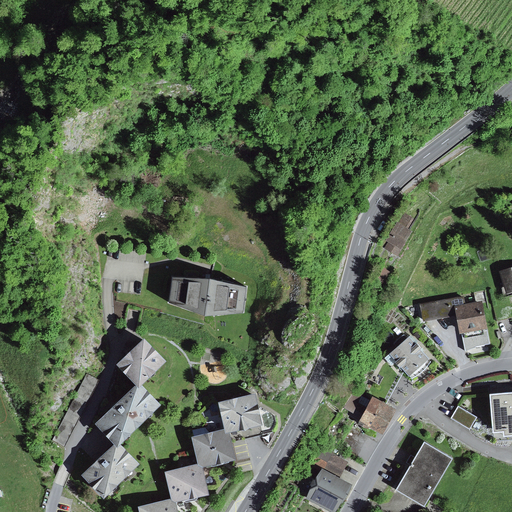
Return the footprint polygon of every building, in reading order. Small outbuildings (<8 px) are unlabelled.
[(396,228),(392,225),(380,243),(395,253),(408,235),(403,231),(410,221),(404,217),(396,228)] [(511,265),(500,269),(506,291),(511,289),(511,265)] [(384,273),(375,267),(369,276),(378,282),(384,273)] [(211,272),(173,273),(170,297),(205,309),(244,306),(247,282),(211,272)] [(464,295),(420,303),(423,320),(456,314),(454,304),(465,302),(464,295)] [(482,298),(465,302),(454,304),(456,314),(459,332),(462,331),(485,327),(487,326),(482,298)] [(485,327),(462,331),(465,350),(475,346),(475,345),(490,343),(487,330),(485,330),(485,327)] [(145,334),(119,359),(139,380),(165,355),(145,334)] [(409,334),(389,352),(396,359),(395,360),(400,365),(401,365),(405,369),(411,377),(419,373),(424,369),(429,364),(431,360),(423,350),(425,349),(418,342),(419,340),(409,334)] [(66,446),(99,379),(87,373),(53,440),(66,446)] [(139,380),(97,418),(117,440),(159,401),(139,380)] [(372,393),(358,387),(344,407),(351,410),(349,415),(359,419),(358,422),(363,424),(362,425),(376,432),(378,428),(383,430),(396,405),(388,401),(372,393)] [(511,388),(490,390),(493,428),(495,441),(511,439),(511,388)] [(255,391),(221,399),(227,426),(231,442),(265,435),(255,391)] [(477,416),(458,405),(451,417),(470,428),(477,416)] [(227,426),(211,430),(217,459),(234,456),(231,442),(227,426)] [(217,459),(211,430),(193,433),(199,463),(217,459)] [(452,455),(424,438),(396,486),(424,502),(452,455)] [(117,440),(85,472),(105,493),(138,461),(117,440)] [(348,461),(332,453),(333,451),(322,445),(314,462),(323,467),(340,476),(348,461)] [(199,463),(168,470),(174,498),(205,491),(199,463)] [(340,476),(323,467),(318,478),(305,471),(298,485),(300,486),(299,488),(308,492),(306,496),(335,511),(350,482),(340,476)] [(176,511),(174,498),(140,505),(141,511),(176,511)]
